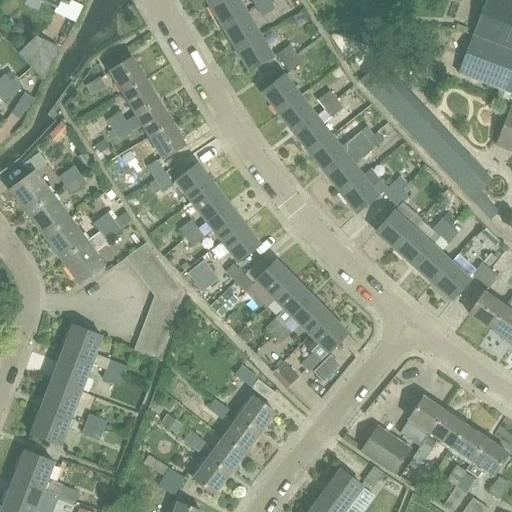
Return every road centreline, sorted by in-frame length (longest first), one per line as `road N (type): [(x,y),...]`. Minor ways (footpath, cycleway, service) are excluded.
road 1 (residential): [(410,321),(290,204),(236,135),(156,0)]
road 2 (residential): [(257,511),(410,321)]
road 3 (residential): [(0,389),(31,305),(27,280),(0,234)]
road 4 (residential): [(511,394),(410,321)]
